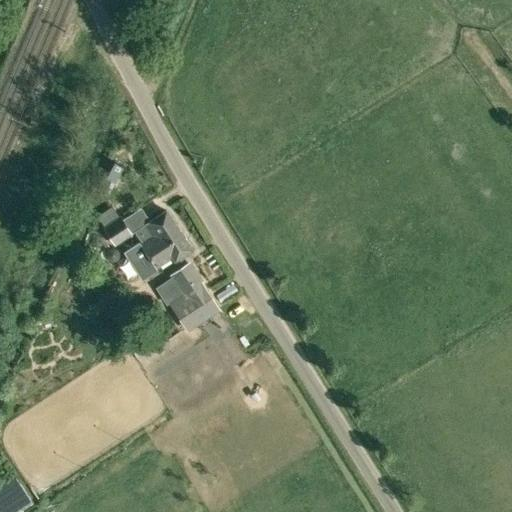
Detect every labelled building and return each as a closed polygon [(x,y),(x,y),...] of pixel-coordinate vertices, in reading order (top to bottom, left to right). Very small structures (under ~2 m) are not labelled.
[(112,171),(103,167),(91,196),(100,200),(112,171)] [(134,231),(156,266),(172,256),(175,259),(191,248),(166,210),(156,216),(134,231)] [(102,227),(114,245),(132,234),(120,215),(102,227)] [(174,275),(184,290),(197,281),(187,266),(174,275)] [(168,302),(181,323),(203,308),(190,288),(168,302)]
